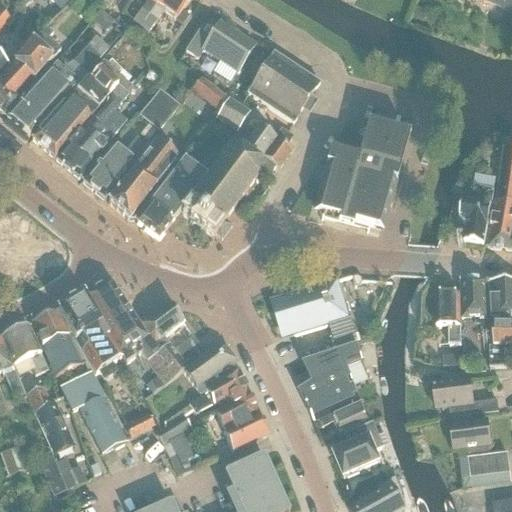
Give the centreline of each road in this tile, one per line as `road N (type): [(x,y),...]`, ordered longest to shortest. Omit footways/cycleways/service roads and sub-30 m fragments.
road 1 (unclassified): [(325,511),(223,284)]
road 2 (residential): [(384,261),(425,110),(341,91)]
road 3 (unclassified): [(269,252),(272,206),(341,91)]
road 4 (unclassified): [(233,0),(322,57),(341,91)]
road 5 (unclassified): [(223,284),(202,289),(157,279),(95,251)]
road 6 (unclassified): [(95,251),(0,172)]
